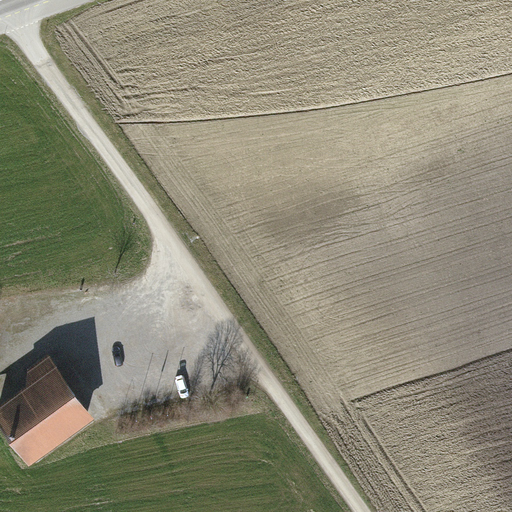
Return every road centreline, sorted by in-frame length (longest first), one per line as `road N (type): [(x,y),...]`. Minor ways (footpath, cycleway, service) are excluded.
road 1 (track): [(361,511),(7,5)]
road 2 (track): [(222,319),(136,350),(0,324)]
